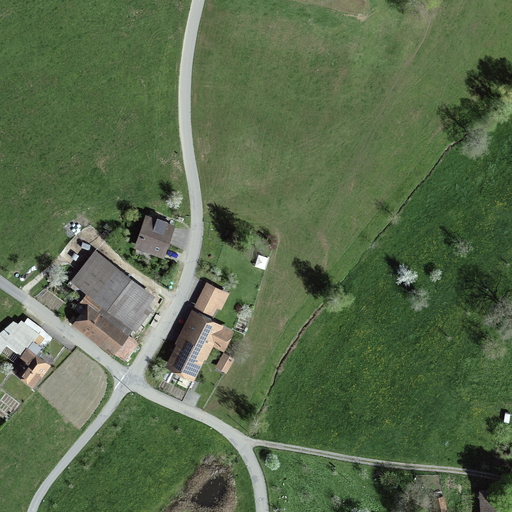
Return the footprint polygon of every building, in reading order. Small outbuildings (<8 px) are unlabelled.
[(164,263),(176,227),(146,217),(134,253),(164,263)] [(126,335),(155,298),(96,252),(71,283),(86,294),(81,300),(90,307),(126,335)] [(206,284),(194,309),(217,320),(229,295),(206,284)] [(78,321),(125,358),(137,343),(126,335),(90,307),(78,321)] [(226,324),(217,320),(194,309),(166,369),(196,383),(213,347),(222,352),(215,367),(228,373),(236,357),(227,353),(235,335),(223,329),(226,324)] [(31,342),(39,334),(21,322),(11,334),(6,329),(0,333),(0,337),(25,359),(18,370),(32,383),(52,359),(31,342)] [(497,511),(497,491),(486,492),(487,511),(497,511)] [(443,497),(434,500),(438,511),(447,509),(443,497)]
